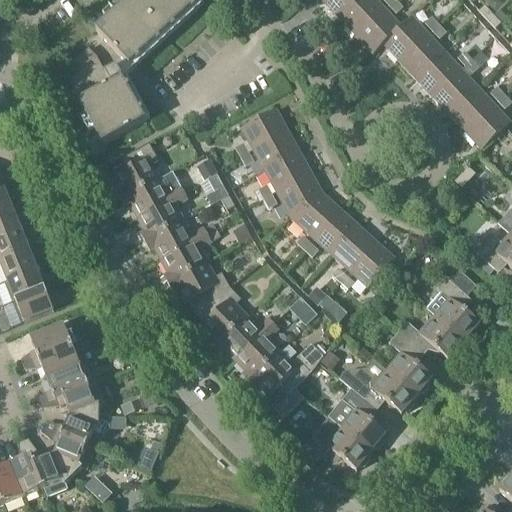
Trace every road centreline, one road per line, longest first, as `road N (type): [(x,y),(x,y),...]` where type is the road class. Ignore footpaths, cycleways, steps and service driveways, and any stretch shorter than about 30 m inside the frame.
road 1 (residential): [(0,86),(40,142),(111,286),(190,389),(325,511)]
road 2 (residential): [(364,140),(363,157),(381,186),(397,192),(427,185),(443,162),(441,135),(408,111)]
road 3 (residential): [(364,140),(351,135),(331,95),(252,0)]
road 4 (residential): [(410,511),(511,402)]
